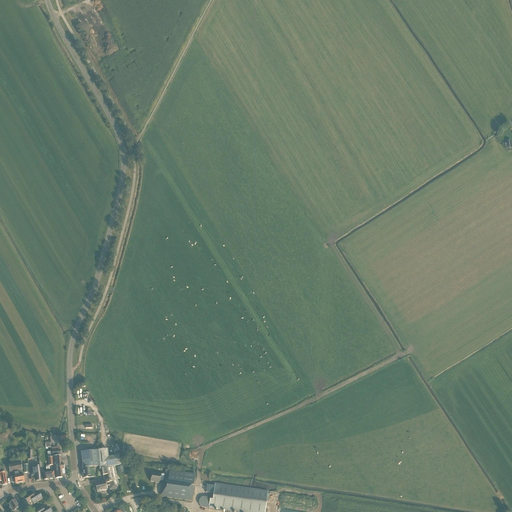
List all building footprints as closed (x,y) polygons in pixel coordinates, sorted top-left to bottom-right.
[(107,450),(97,451),(99,470),(100,470),(101,475),(103,475),(103,478),(104,478),(104,481),(105,481),(106,486),(108,485),(108,488),(116,487),(117,493),(120,492),(115,467),(121,465),(119,455),(108,458),(107,450)] [(53,461),(55,479),(62,478),(61,469),(64,468),(64,469),(64,464),(63,464),(63,465),(61,465),(60,460),(60,457),(59,457),(59,455),(60,455),(59,451),(51,452),(52,458),(52,461),(53,461)] [(81,452),(83,468),(82,468),(83,479),(95,477),(94,467),(99,467),(97,451),(81,452)] [(15,484),(20,483),(18,472),(22,471),(21,463),(8,465),(10,473),(14,472),(15,476),(14,477),(12,478),(11,479),(12,482),(13,483),(15,483),(15,484)] [(40,467),(30,468),(31,476),(35,475),(36,481),(41,481),(40,472),(40,467)] [(194,482),(195,474),(169,471),(168,478),(164,477),(164,475),(161,475),(161,474),(156,473),(156,474),(151,474),(150,482),(155,483),(160,484),(160,481),(163,481),(161,497),(192,501),(194,487),(193,486),(194,482)] [(54,472),(43,473),(44,480),(49,480),(55,479),(54,472)] [(105,481),(104,481),(98,482),(99,484),(95,484),(97,492),(107,490),(106,486),(105,481)] [(203,508),(204,508),(209,509),(209,508),(233,511),(264,511),(268,492),(215,484),(213,498),(210,498),(205,497),(204,497),(203,497),(203,498),(202,498),(201,498),(201,499),(200,499),(200,500),(200,501),(199,502),(199,503),(199,504),(200,504),(200,505),(200,506),(201,507),(202,507),(203,508)] [(33,504),(42,499),(39,493),(34,496),(32,494),(24,498),(27,503),(31,501),(33,504)] [(23,508),(19,503),(17,504),(14,500),(9,504),(11,507),(9,508),(9,509),(10,511),(11,511),(13,510),(13,511),(17,509),(18,511),(23,508)]
